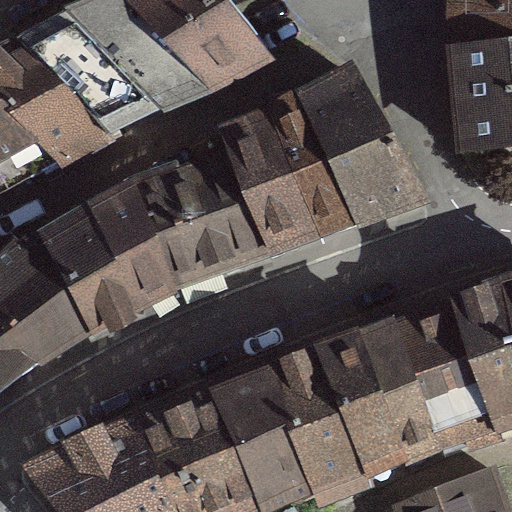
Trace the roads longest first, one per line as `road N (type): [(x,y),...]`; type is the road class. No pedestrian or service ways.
road 1 (residential): [(498,233),(215,337),(58,412),(0,456)]
road 2 (residential): [(498,233),(461,213),(430,164),(374,33)]
